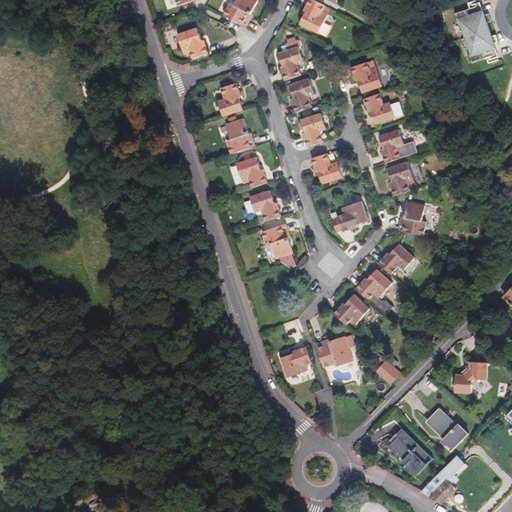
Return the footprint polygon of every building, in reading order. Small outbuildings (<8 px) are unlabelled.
[(252,15),(258,0),(237,0),(235,6),(231,4),(225,16),(237,23),(243,26),(249,14),(252,15)] [(320,34),(332,9),(313,0),(310,0),(305,12),(307,13),(301,25),(320,34)] [(497,40),(495,33),(491,34),(488,28),(486,21),(490,19),(488,12),(483,14),(479,15),(478,12),(482,10),(479,3),(454,12),(457,20),(459,19),(463,29),(465,36),(467,43),(471,52),(468,53),(470,61),(496,53),(494,46),(490,47),(488,43),(492,42),(497,40)] [(247,28),(253,15),(252,15),(249,14),(243,26),(247,28)] [(202,41),(198,28),(179,35),(185,54),(191,53),(193,59),(209,54),(204,40),(202,41)] [(302,75),(298,65),(304,63),(299,47),(279,54),(284,67),(281,67),(286,80),(302,75)] [(383,87),(377,67),(370,69),(368,63),(353,68),(358,82),(359,82),(363,94),(383,87)] [(316,95),(310,79),(290,86),(294,99),(292,100),(297,113),(312,108),(309,98),(316,95)] [(244,110),(240,98),(242,97),(237,83),(222,89),(225,99),(219,101),(224,117),(244,110)] [(397,118),(391,102),(385,104),(381,94),(365,99),(370,113),(372,112),(376,125),(397,118)] [(195,118),(193,110),(188,111),(184,112),(187,121),(195,118)] [(327,130),(322,114),(302,120),(306,133),(304,134),(308,147),(324,142),(321,132),(327,130)] [(248,136),(250,135),(244,119),(227,125),(232,140),(228,142),(232,155),(252,148),(248,136)] [(405,145),(400,130),(380,136),(384,149),(382,150),(386,163),(418,153),(415,142),(405,145)] [(256,146),(252,134),(250,135),(248,136),(252,148),(256,146)] [(343,178),(338,162),(332,164),(328,154),(312,159),(317,173),(319,172),(323,185),(343,178)] [(268,183),(264,170),(262,170),(258,158),(238,164),(245,184),(251,182),(253,189),(268,183)] [(415,183),(409,163),(389,170),(393,182),(391,183),(395,196),(411,191),(409,185),(415,183)] [(282,216),(278,203),(276,204),(271,191),(251,198),(257,213),(263,211),(266,222),(282,216)] [(370,222),(363,202),(343,209),(345,215),(339,217),(340,219),(333,221),(337,234),(343,231),(344,233),(357,228),(357,226),(370,222)] [(424,237),(427,223),(423,222),(426,207),(407,203),(404,219),(406,219),(404,232),(424,237)] [(292,238),(288,224),(283,226),(288,239),(290,238),(292,238)] [(288,239),(283,226),(263,232),(268,246),(272,244),(276,260),(295,254),(290,238),(288,239)] [(416,259),(400,245),(391,255),(390,253),(380,264),(392,275),(400,267),(405,271),(416,259)] [(379,299),(393,284),(378,270),(369,280),(367,279),(358,289),(370,300),(375,295),(379,299)] [(356,325),(371,309),(356,295),(346,305),(345,304),(335,314),(348,325),(352,320),(356,325)] [(283,323),(286,337),(300,333),(297,320),(283,323)] [(346,339),(346,337),(331,342),(332,344),(318,348),(325,368),(338,364),(339,367),(355,362),(350,348),(355,346),(352,337),(346,339)] [(318,348),(332,344),(331,342),(330,340),(317,344),(318,348)] [(309,371),(307,365),(313,364),(307,348),(294,352),(295,355),(282,359),(289,378),(309,371)] [(383,365),(387,361),(377,351),(372,356),(383,365)] [(400,372),(387,361),(383,365),(377,372),(390,383),(400,372)] [(487,381),(488,363),(471,363),(471,370),(470,371),(465,376),(464,376),(457,376),(456,393),(473,394),(473,385),(479,380),(487,381)] [(469,435),(460,426),(458,428),(440,410),(428,422),(446,440),(444,443),(447,446),(446,447),(450,451),(450,450),(452,452),(469,435)] [(434,459),(403,430),(398,435),(390,444),(392,446),(405,458),(402,461),(406,465),(417,476),(434,459)] [(459,480),(457,478),(469,467),(458,455),(448,466),(423,491),(422,492),(442,504),(457,489),(453,485),(459,480)] [(82,507),(82,508),(82,511),(117,511),(118,510),(118,508),(118,506),(117,503),(116,501),(115,499),(114,497),(112,495),(110,493),(108,492),(106,491),(103,491),(101,490),(98,490),(96,491),(93,491),(91,492),(89,494),(87,495),(85,497),(84,499),(83,502),(82,504),(82,507)]
